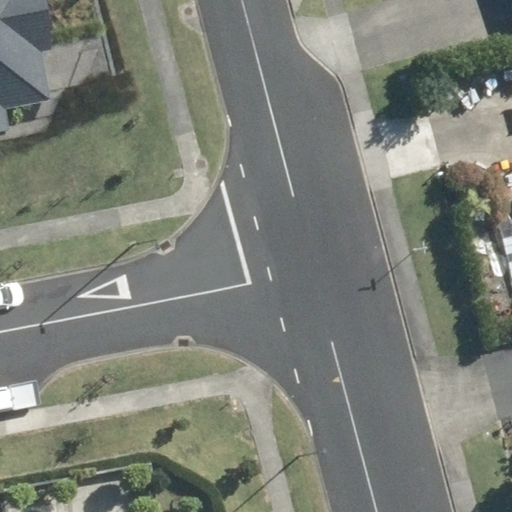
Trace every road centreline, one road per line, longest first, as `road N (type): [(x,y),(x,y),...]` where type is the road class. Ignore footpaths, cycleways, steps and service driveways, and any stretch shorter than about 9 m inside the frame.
road 1 (residential): [(0,327),(325,265)]
road 2 (residential): [(325,265),(252,0)]
road 3 (residential): [(387,511),(325,265)]
